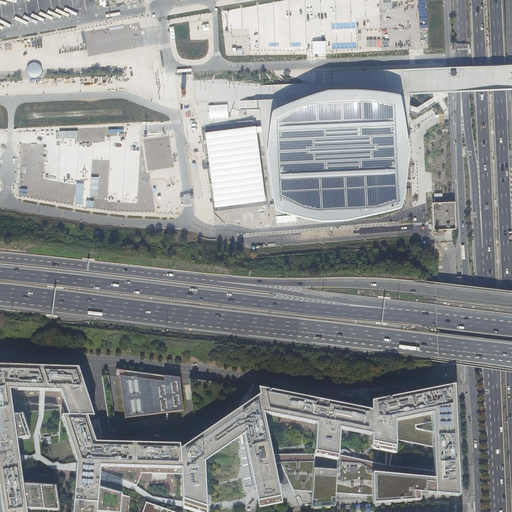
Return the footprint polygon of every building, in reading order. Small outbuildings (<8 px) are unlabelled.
[(319,2),(308,5),(312,20),(322,17),(319,2)] [(357,89),(329,89),(305,97),(275,109),(273,111),(272,113),(267,146),(267,151),(267,156),(268,165),(275,207),(276,209),(278,211),(284,213),(319,222),(323,222),(348,221),(399,209),(402,208),(403,205),(411,150),(402,97),(401,95),(399,93),(381,91),(357,89)] [(275,109),(300,98),(228,101),(229,119),(261,117),(267,156),(272,113),(273,111),(275,109)] [(454,202),(433,203),(434,229),(456,228),(454,202)] [(0,388),(9,389),(34,390),(37,390),(40,391),(61,391),(52,366),(0,363),(0,388)] [(52,366),(61,391),(69,416),(87,416),(94,416),(78,367),(52,366)] [(164,375),(163,383),(120,377),(125,418),(184,410),(179,377),(164,375)] [(216,384),(189,381),(194,421),(218,403),(216,384)] [(433,471),(457,474),(454,386),(430,390),(431,414),(431,424),(432,432),(432,448),(433,471)] [(260,394),(264,413),(317,424),(321,400),(259,387),(260,394)] [(9,389),(0,388),(0,440),(16,439),(30,439),(22,414),(14,415),(9,389)] [(31,454),(18,453),(18,457),(19,461),(39,459),(52,467),(75,469),(75,465),(76,461),(62,463),(58,462),(58,461),(53,462),(41,453),(39,434),(42,415),(40,391),(34,390),(36,415),(33,433),(35,452),(31,454)] [(431,414),(430,390),(370,402),(370,410),(371,435),(383,437),(395,440),(395,421),(431,414)] [(264,413),(260,394),(238,409),(241,437),(245,486),(256,484),(256,485),(257,485),(258,485),(259,484),(259,483),(261,483),(262,484),(263,484),(264,484),(264,483),(264,482),(277,480),(274,465),(272,453),(264,413)] [(371,435),(370,410),(321,400),(317,424),(332,427),(371,435)] [(207,430),(207,460),(209,458),(211,457),(238,439),(241,437),(238,409),(208,429),(207,430)] [(431,414),(395,421),(395,440),(432,448),(432,432),(416,429),(416,426),(431,424),(431,414)] [(87,416),(69,416),(63,416),(76,459),(76,461),(75,465),(100,467),(102,442),(96,442),(87,416)] [(330,453),(332,427),(317,424),(321,438),(323,438),(324,453),(330,453)] [(207,505),(207,502),(208,501),(209,501),(209,500),(209,499),(208,498),(207,498),(207,460),(207,430),(183,446),(182,468),(182,502),(182,506),(182,508),(193,511),(206,511),(207,509),(208,509),(209,508),(209,507),(209,506),(208,506),(207,505)] [(395,440),(383,437),(384,451),(386,452),(385,465),(389,466),(395,440)] [(0,487),(23,485),(19,461),(18,457),(18,453),(16,439),(0,440),(0,487)] [(183,444),(102,442),(100,467),(182,468),(183,446),(183,444)] [(280,463),(314,462),(315,453),(272,453),(274,465),(276,464),(280,463)] [(314,462),(314,467),(336,469),(337,462),(337,454),(336,453),(330,453),(324,453),(315,453),(314,462)] [(371,471),(371,474),(434,479),(433,471),(389,466),(385,465),(337,454),(337,462),(359,464),(371,471)] [(314,467),(314,462),(280,463),(293,491),(312,492),(314,467)] [(359,464),(337,462),(336,469),(335,494),(372,496),(371,474),(371,471),(359,464)] [(100,467),(75,465),(75,469),(72,511),(96,511),(99,488),(99,477),(100,474),(100,471),(100,467)] [(314,467),(312,492),(311,508),(334,507),(335,494),(336,469),(314,467)] [(138,484),(100,471),(99,477),(135,489),(153,501),(182,506),(182,500),(155,496),(138,484)] [(371,474),(372,496),(372,504),(420,501),(420,493),(445,496),(445,497),(446,497),(447,498),(448,498),(449,498),(450,496),(458,497),(457,474),(433,471),(434,479),(371,474)] [(55,486),(23,485),(0,487),(0,495),(2,511),(26,511),(26,509),(58,510),(55,486)] [(99,488),(96,511),(119,511),(122,495),(99,488)] [(128,511),(129,497),(122,495),(119,511),(128,511)] [(173,511),(146,503),(142,511),(173,511)]
